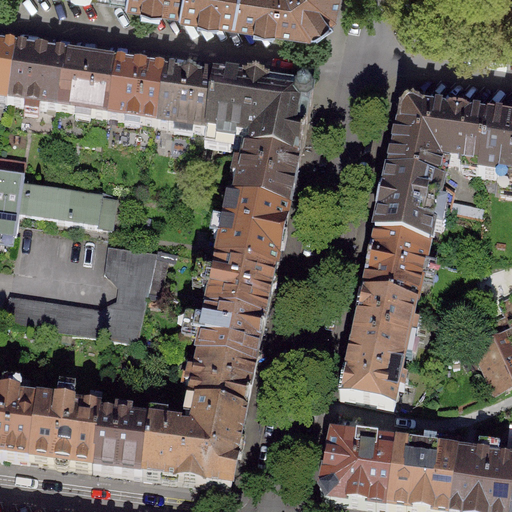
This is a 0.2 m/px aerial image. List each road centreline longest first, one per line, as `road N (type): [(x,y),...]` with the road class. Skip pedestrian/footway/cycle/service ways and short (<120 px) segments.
road 1 (residential): [(363,62),(271,511)]
road 2 (residential): [(363,62),(0,21)]
road 3 (residential): [(511,83),(363,62)]
